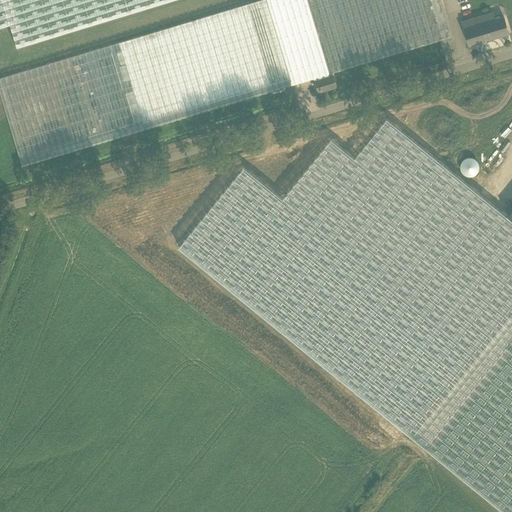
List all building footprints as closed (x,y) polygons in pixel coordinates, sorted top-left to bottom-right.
[(0,0),(0,26),(9,24),(15,47),(169,0),(0,0)] [(453,37),(441,0),(265,0),(0,79),(0,92),(22,166),(314,78),(318,92),(337,87),(333,73),(453,37)] [(482,16),(489,39),(509,33),(504,17),(495,20),(493,12),(482,16)] [(462,22),(469,45),(489,39),(482,16),(462,22)] [(459,164),(469,177),(481,169),(471,155),(459,164)] [(463,511),(417,475),(434,455),(409,434),(402,429),(385,449),(114,228),(0,367),(0,511),(463,511)] [(511,511),(511,311),(409,434),(434,455),(501,511),(511,511)]
